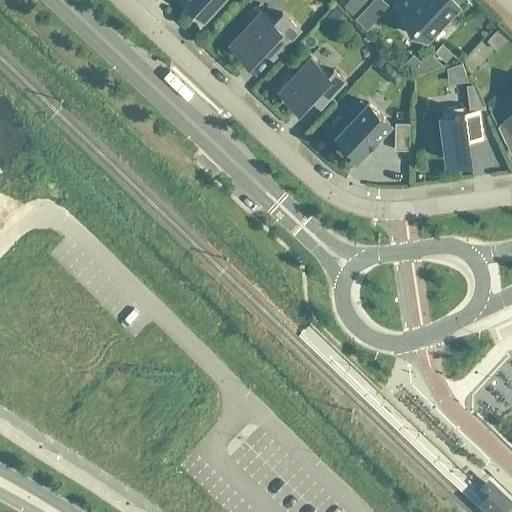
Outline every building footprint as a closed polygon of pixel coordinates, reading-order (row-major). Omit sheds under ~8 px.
[(185,0),(204,17),(219,0),(185,0)] [(388,6),(381,0),(373,0),(361,13),(371,23),(388,6)] [(458,7),(450,0),(400,0),(391,10),(411,28),(415,25),(416,26),(418,24),(430,36),(458,7)] [(273,57),(299,29),(282,13),(273,22),(261,10),(231,42),(250,61),(271,39),(280,48),(272,57),(273,57)] [(499,31),(482,47),(489,55),(506,39),(499,31)] [(499,65),(511,56),(511,44),(511,43),(493,55),(499,65)] [(441,44),(434,52),(445,62),(452,54),(441,44)] [(321,106),(344,80),(333,70),(329,74),(310,57),(294,74),(291,71),(280,83),(283,86),(280,89),(300,107),(310,96),(321,106)] [(474,84),(465,85),(467,99),(480,98),(474,84)] [(377,137),(377,136),(390,123),(368,102),(365,105),(360,100),(350,110),(356,115),(336,137),(345,146),(344,147),(357,158),(369,145),(377,137)] [(481,135),(478,112),(465,114),(463,106),(441,109),(443,125),(434,127),(434,128),(435,128),(439,154),(447,153),(448,160),(470,157),(468,137),(481,135)] [(511,119),(500,128),(498,124),(497,125),(505,141),(511,137),(511,119)] [(409,122),(395,122),(394,149),(408,149),(409,122)]
